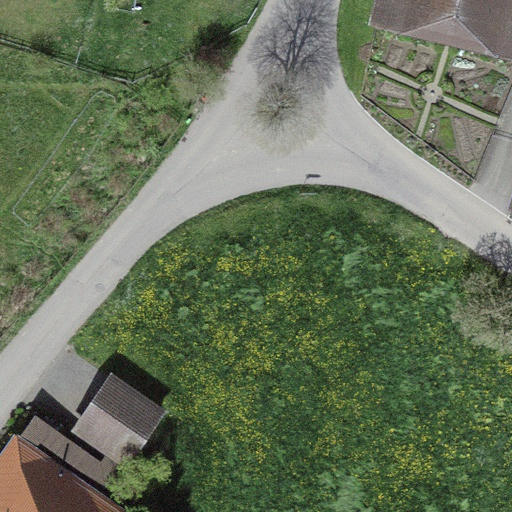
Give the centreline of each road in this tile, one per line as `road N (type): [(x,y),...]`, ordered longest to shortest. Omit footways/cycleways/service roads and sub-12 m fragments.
road 1 (unclassified): [(193,175),(64,309),(0,392)]
road 2 (unclassified): [(308,0),(193,175)]
road 3 (unclassified): [(193,175),(386,170)]
road 4 (tertiary): [(313,0),(326,82),(386,170)]
road 5 (tertiary): [(386,170),(511,251)]
